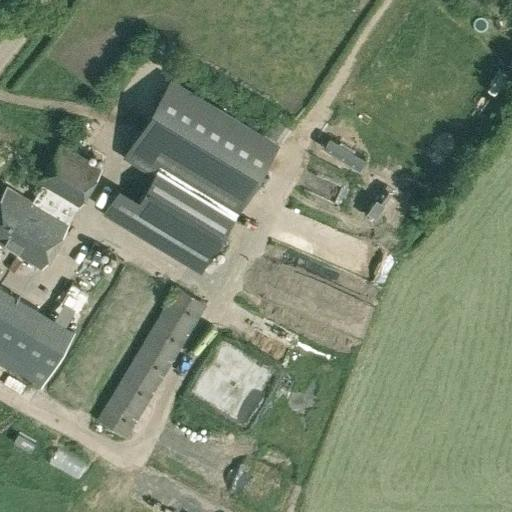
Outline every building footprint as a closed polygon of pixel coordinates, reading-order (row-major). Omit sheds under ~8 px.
[(154,87),(161,71),(149,66),(142,82),(154,87)] [(101,212),(201,271),(279,140),(171,77),(124,155),(154,172),(141,194),(119,181),(101,212)] [(36,195),(71,216),(101,167),(60,142),(37,181),(43,184),(36,195)] [(0,194),(0,241),(41,266),(71,216),(36,195),(33,200),(6,184),(0,194)] [(66,251),(56,264),(71,276),(81,262),(66,251)] [(92,262),(83,282),(102,291),(111,271),(92,262)] [(0,284),(0,360),(39,384),(73,329),(0,284)] [(97,418),(125,435),(205,301),(177,284),(97,418)] [(211,395),(226,406),(246,380),(265,395),(278,378),(230,341),(216,359),(230,370),(211,395)] [(254,395),(242,412),(250,418),(262,401),(254,395)]
